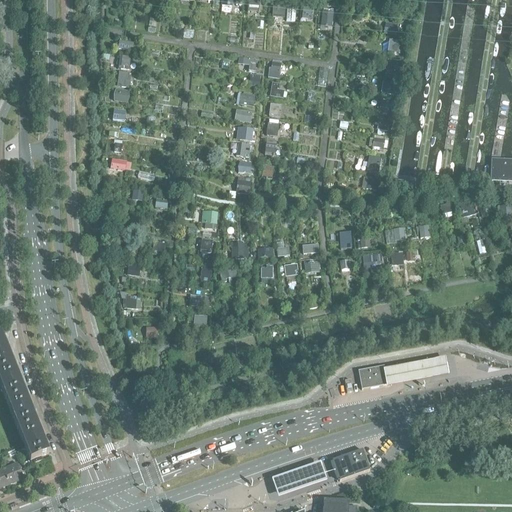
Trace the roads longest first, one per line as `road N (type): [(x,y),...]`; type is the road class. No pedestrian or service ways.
road 1 (secondary): [(511,379),(309,421),(122,484)]
road 2 (secondary): [(132,511),(343,437),(511,395)]
road 3 (tertiary): [(25,152),(57,358),(99,492)]
road 4 (tertiary): [(122,484),(72,327),(55,151)]
road 5 (residential): [(0,504),(56,484),(68,471),(17,310)]
road 6 (tertiary): [(22,0),(25,152)]
road 7 (tertiary): [(55,151),(52,0)]
road 8 (residential): [(17,310),(11,203),(0,175)]
